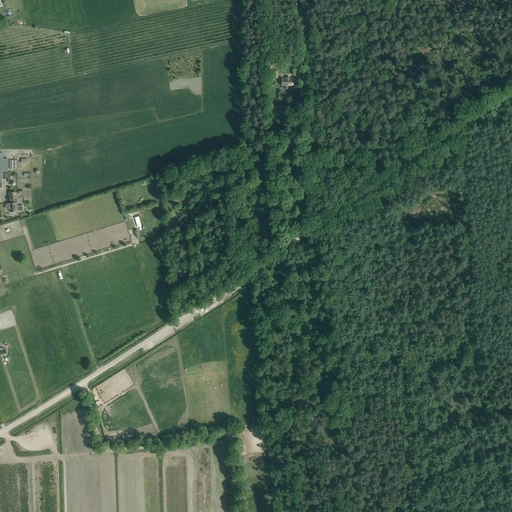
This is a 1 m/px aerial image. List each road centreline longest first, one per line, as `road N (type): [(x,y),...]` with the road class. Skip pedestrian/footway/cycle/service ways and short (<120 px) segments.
road 1 (unclassified): [(0,432),(250,273)]
road 2 (track): [(81,382),(98,439),(109,447),(231,433),(241,511)]
road 3 (track): [(309,228),(511,90)]
road 4 (track): [(309,228),(301,60)]
